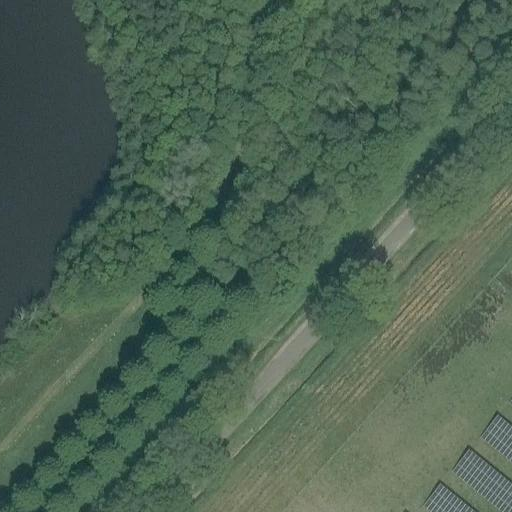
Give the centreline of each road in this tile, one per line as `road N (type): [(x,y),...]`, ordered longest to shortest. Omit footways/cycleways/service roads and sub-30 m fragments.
road 1 (track): [(0,453),(232,191),(273,0)]
road 2 (residential): [(151,511),(511,106)]
